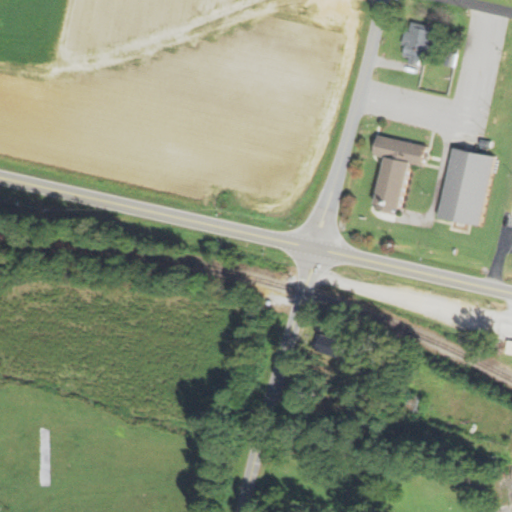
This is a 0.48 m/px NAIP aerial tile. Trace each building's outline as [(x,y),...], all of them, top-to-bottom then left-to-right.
[(414,22),(412,30),(408,30),(405,44),(411,46),(409,55),(415,56),(413,63),(422,65),(423,61),(428,62),(430,53),(435,54),(438,41),(433,40),(436,27),(414,22)] [(449,51),(459,54),(456,67),(445,64),(449,51)] [(382,135),(378,155),(391,158),(381,204),(384,205),(383,210),(402,214),(402,210),(406,211),(407,209),(416,164),(427,167),(429,159),(432,160),(433,154),(431,153),(432,146),(430,145),(382,135)] [(486,139),(485,147),(493,149),(495,141),(486,139)] [(458,147),(473,150),(500,156),(485,225),(473,223),(472,223),(454,219),(443,216),(458,147)] [(314,349),(343,358),(348,342),(319,333),(314,349)]
